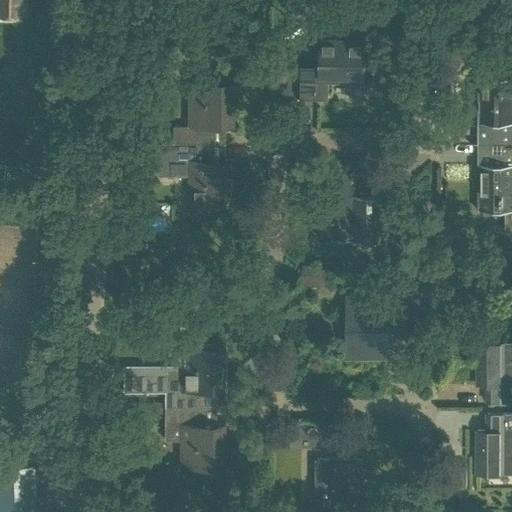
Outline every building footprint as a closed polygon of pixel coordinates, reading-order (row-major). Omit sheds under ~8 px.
[(0,0),(0,18),(24,19),(24,0),(0,0)] [(301,65),(300,99),(328,100),(328,81),(364,82),(365,40),(319,40),(319,65),(301,65)] [(511,75),(478,76),(477,143),(511,142),(511,75)] [(173,125),(173,143),(225,143),(225,126),(233,126),(233,81),(189,81),(189,125),(173,125)] [(511,142),(477,143),(477,209),(505,210),(505,231),(511,231),(511,142)] [(157,143),(157,176),(173,176),(189,176),(189,204),(212,204),(233,204),(233,159),(225,159),(225,143),(173,143),(157,143)] [(389,177),(339,177),(339,241),(389,240),(389,177)] [(151,258),(120,258),(120,279),(151,279),(151,258)] [(412,280),(396,281),(396,299),(409,299),(409,319),(422,319),(421,280),(412,280)] [(348,298),(348,354),(389,354),(389,298),(348,298)] [(511,341),(477,341),(476,385),(486,385),(486,402),(511,401),(511,341)] [(165,389),(165,407),(217,406),(217,390),(225,390),(225,345),(181,345),(181,389),(165,389)] [(165,407),(165,440),(181,440),(181,468),(225,468),(225,423),(217,422),(217,406),(165,407)] [(476,429),(476,473),(511,473),(511,412),(486,412),(486,429),(476,429)] [(303,426),(303,438),(321,439),(321,426),(303,426)] [(309,501),(308,511),(348,511),(348,502),(359,502),(359,458),(317,458),(317,501),(309,501)] [(441,462),(441,487),(466,487),(466,462),(441,462)] [(36,511),(34,466),(0,467),(0,511),(36,511)]
